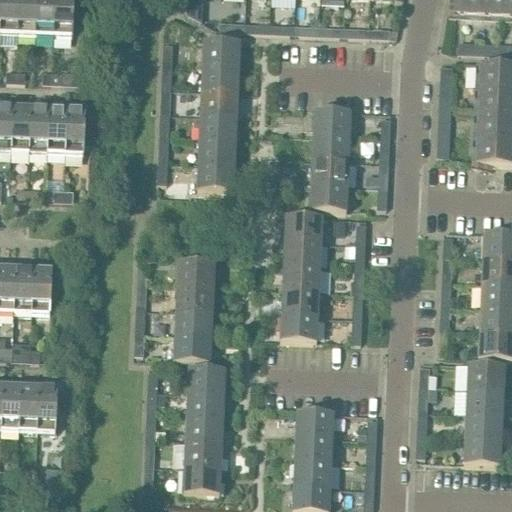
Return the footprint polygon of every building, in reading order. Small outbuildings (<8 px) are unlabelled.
[(18,0),(0,0),(0,3),(0,39),(17,40),(18,0)] [(36,0),(18,0),(17,40),(35,41),(36,0)] [(54,0),(36,0),(35,41),(52,42),(54,0)] [(54,0),(52,42),(71,43),(73,0),(54,0)] [(511,0),(454,0),(454,19),(511,21),(511,0)] [(219,28),(218,37),(239,38),(240,29),(219,28)] [(249,29),(248,38),(269,39),(269,30),(249,29)] [(269,30),(269,39),(289,40),(289,31),(269,30)] [(298,31),(298,40),(318,41),(319,32),(298,31)] [(319,32),(318,41),(339,42),(339,33),(319,32)] [(348,33),(347,43),(367,43),(368,34),(348,33)] [(367,43),(388,44),(389,35),(368,34),(367,43)] [(239,48),(203,47),(202,72),(238,73),(239,54),(239,48)] [(457,48),(457,59),(470,60),(471,48),(457,48)] [(471,48),(470,60),(484,61),(484,49),(471,48)] [(484,49),(484,61),(498,61),(498,49),(484,49)] [(162,71),(171,71),(172,51),(163,50),(162,71)] [(511,168),(511,69),(480,68),(476,169),(511,170),(511,168)] [(171,71),(162,71),(161,95),(170,96),(171,71)] [(202,72),(201,96),(236,98),(238,73),(202,72)] [(440,72),(440,82),(451,83),(452,73),(440,72)] [(6,88),(15,88),(15,77),(7,77),(6,88)] [(15,88),(32,89),(33,78),(15,77),(15,88)] [(32,89),(50,90),(51,78),(33,78),(32,89)] [(50,90),(61,90),(62,78),(51,78),(50,90)] [(440,82),(439,93),(451,93),(451,83),(440,82)] [(439,93),(439,103),(450,103),(451,93),(439,93)] [(160,120),(169,121),(170,96),(161,95),(160,120)] [(201,96),(200,121),(235,123),(236,98),(201,96)] [(439,103),(438,113),(450,113),(450,103),(439,103)] [(0,157),(10,158),(12,112),(0,111),(0,157)] [(10,158),(28,159),(30,113),(12,112),(10,158)] [(28,159),(46,159),(48,114),(30,113),(28,159)] [(46,159),(64,160),(66,115),(48,114),(46,159)] [(66,115),(64,160),(83,161),(85,116),(66,115)] [(314,116),(313,142),(349,143),(350,117),(314,116)] [(169,121),(160,120),(159,145),(168,145),(169,121)] [(200,121),(199,146),(234,148),(235,123),(200,121)] [(438,122),(438,132),(449,132),(450,122),(438,122)] [(380,125),(379,145),(389,145),(389,125),(380,125)] [(438,132),(437,142),(449,143),(449,132),(438,132)] [(348,168),(349,143),(313,142),(312,166),(348,168)] [(437,142),(437,152),(448,153),(449,143),(437,142)] [(168,145),(159,145),(158,170),(167,170),(168,145)] [(379,145),(378,165),(388,166),(389,145),(379,145)] [(199,146),(197,171),(233,172),(234,148),(199,146)] [(437,152),(436,163),(448,163),(448,153),(437,152)] [(347,193),(348,168),(312,166),(311,191),(347,193)] [(167,170),(158,170),(157,190),(166,190),(167,170)] [(196,196),(232,198),(233,172),(197,171),(196,196)] [(378,174),(377,195),(386,195),(387,175),(378,174)] [(309,216),(346,218),(347,193),(311,191),(309,216)] [(17,206),(26,206),(27,195),(18,195),(17,206)] [(26,206),(37,207),(37,196),(27,195),(26,206)] [(53,208),(62,208),(63,196),(53,195),(53,208)] [(377,195),(376,215),(385,215),(386,195),(377,195)] [(62,208),(72,208),(73,196),(63,196),(62,208)] [(321,223),(285,221),(284,247),(320,248),(321,223)] [(356,230),(355,250),(364,251),(365,230),(356,230)] [(511,240),(483,239),(482,265),(511,266),(511,240)] [(443,243),(442,263),(451,264),(452,243),(443,243)] [(319,273),(320,248),(284,247),(283,271),(319,273)] [(345,250),(344,262),(354,263),(354,271),(363,271),(364,251),(355,250),(355,251),(345,250)] [(441,277),(441,284),(450,284),(451,264),(442,263),(441,277)] [(511,266),(482,265),(481,290),(511,291),(511,266)] [(176,292),(212,294),(214,269),(177,267),(176,292)] [(138,271),(137,291),(146,291),(147,271),(138,271)] [(283,271),(282,296),(318,298),(319,273),(283,271)] [(0,319),(13,320),(15,274),(0,273),(0,319)] [(33,275),(15,274),(13,320),(31,320),(33,275)] [(33,275),(31,320),(49,321),(51,275),(33,275)] [(354,279),(353,300),(362,300),(363,280),(354,279)] [(511,316),(511,291),(481,290),(480,314),(511,316)] [(137,291),(136,311),(145,312),(146,291),(137,291)] [(176,292),(175,318),(211,319),(212,294),(176,292)] [(441,292),(440,313),(449,313),(450,293),(441,292)] [(282,296),(281,321),(317,323),(318,298),(282,296)] [(353,300),(352,320),(361,321),(362,300),(353,300)] [(440,313),(439,333),(448,334),(449,313),(440,313)] [(511,316),(480,314),(479,339),(511,340),(511,316)] [(175,318),(174,342),(210,344),(211,319),(175,318)] [(135,320),(134,340),(143,341),(144,321),(135,320)] [(279,347),(316,349),(317,323),(281,321),(279,347)] [(351,329),(351,350),(360,350),(361,329),(351,329)] [(511,366),(511,340),(479,339),(477,365),(511,366)] [(134,340),(133,361),(143,361),(143,341),(134,340)] [(173,368),(209,370),(210,344),(174,342),(173,368)] [(438,342),(437,363),(447,363),(448,343),(438,342)] [(0,366),(11,367),(11,353),(3,352),(3,347),(0,346),(0,366)] [(12,353),(11,353),(11,367),(29,368),(29,355),(30,355),(30,348),(12,348),(12,353)] [(29,368),(39,369),(40,355),(30,355),(29,355),(29,368)] [(503,371),(467,369),(466,395),(502,396),(503,371)] [(419,373),(418,393),(428,394),(429,373),(419,373)] [(223,401),(224,376),(188,374),(187,400),(223,401)] [(148,378),(147,398),(156,398),(157,378),(148,378)] [(20,392),(2,391),(0,427),(0,436),(18,437),(20,392)] [(38,393),(20,392),(18,437),(35,438),(38,393)] [(38,393),(35,438),(55,439),(57,394),(38,393)] [(418,393),(418,414),(427,414),(428,394),(418,393)] [(466,395),(465,420),(501,422),(502,396),(466,395)] [(147,398),(146,418),(155,419),(156,398),(147,398)] [(222,426),(223,401),(187,400),(186,424),(222,426)] [(333,419),(296,417),(295,443),(332,445),(333,419)] [(465,420),(464,445),(500,447),(501,422),(465,420)] [(417,423),(416,443),(425,443),(426,423),(417,423)] [(221,451),(222,426),(186,424),(184,449),(221,451)] [(376,426),(367,426),(366,446),(375,446),(376,426)] [(146,427),(145,448),(154,448),(155,428),(146,427)] [(295,443),(293,468),(330,470),(332,445),(295,443)] [(416,443),(415,463),(424,464),(425,443),(416,443)] [(462,470),(499,472),(500,447),(464,445),(462,470)] [(366,446),(365,467),(374,467),(375,447),(366,446)] [(145,448),(144,468),(153,468),(154,448),(145,448)] [(220,475),(221,451),(184,449),(183,474),(220,475)] [(293,468),(292,493),(329,494),(330,470),(293,468)] [(17,485),(35,486),(36,471),(17,470),(17,485)] [(44,486),(62,487),(63,474),(44,473),(44,486)] [(220,475),(183,474),(182,499),(219,501),(220,475)] [(0,484),(11,485),(12,476),(0,475),(0,484)] [(365,476),(364,496),(373,496),(374,476),(365,476)] [(144,477),(143,497),(152,498),(153,477),(144,477)] [(291,511),(328,511),(329,494),(292,493),(291,511)] [(364,496),(362,511),(372,511),(373,496),(364,496)]
